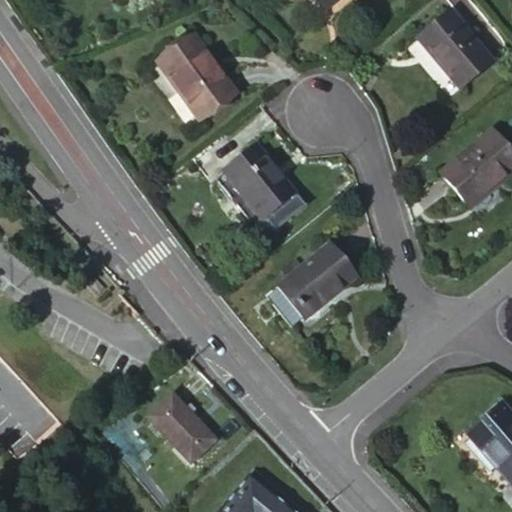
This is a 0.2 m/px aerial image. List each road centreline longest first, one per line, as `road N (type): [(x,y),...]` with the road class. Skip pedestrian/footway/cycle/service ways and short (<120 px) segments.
road 1 (tertiary): [(117,211),(309,442)]
road 2 (residential): [(326,112),(366,156),(428,345)]
road 3 (tertiary): [(0,40),(117,211)]
road 4 (residential): [(428,345),(309,442)]
road 5 (residential): [(117,211),(65,209),(0,140)]
